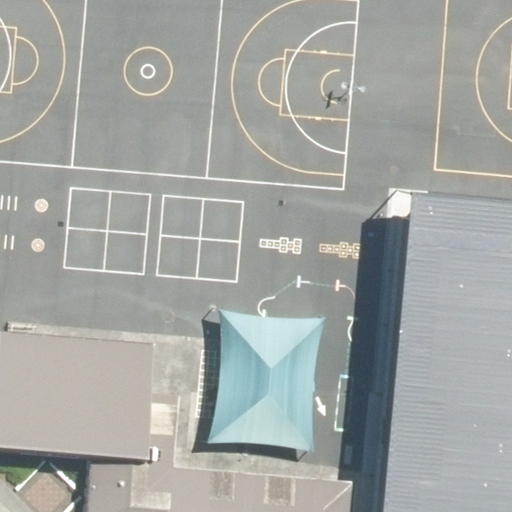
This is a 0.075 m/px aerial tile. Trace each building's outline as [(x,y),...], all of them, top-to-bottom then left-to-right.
[(200,0),(0,0),(0,62),(38,61),(36,88),(63,89),(62,117),(0,113),(0,226),(79,231),(76,291),(196,298),(202,186),(124,182),(131,57),(203,53),(200,0)] [(511,0),(249,0),(253,57),(511,43),(511,0)] [(511,511),(511,227),(410,219),(385,511),(511,511)] [(295,318),(188,312),(180,449),(286,456),(295,318)] [(153,347),(0,338),(0,463),(145,472),(153,347)] [(288,511),(289,502),(133,493),(132,511),(288,511)]
